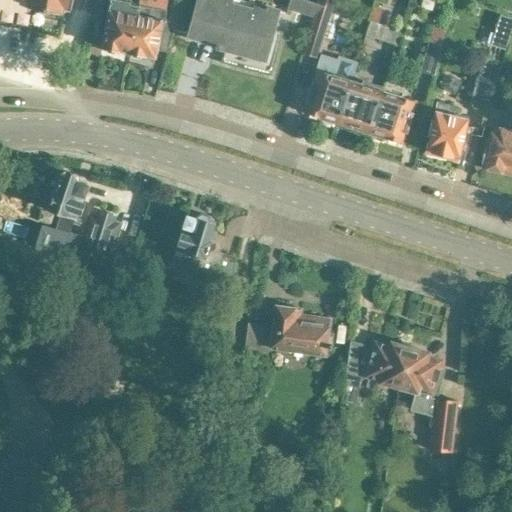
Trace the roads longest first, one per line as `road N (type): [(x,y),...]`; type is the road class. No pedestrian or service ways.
road 1 (residential): [(0,95),(211,121),(511,219)]
road 2 (unclassified): [(221,511),(253,218)]
road 3 (unclassified): [(264,184),(143,145),(0,128)]
road 4 (unclassified): [(511,264),(264,184)]
road 5 (residential): [(484,294),(253,218)]
